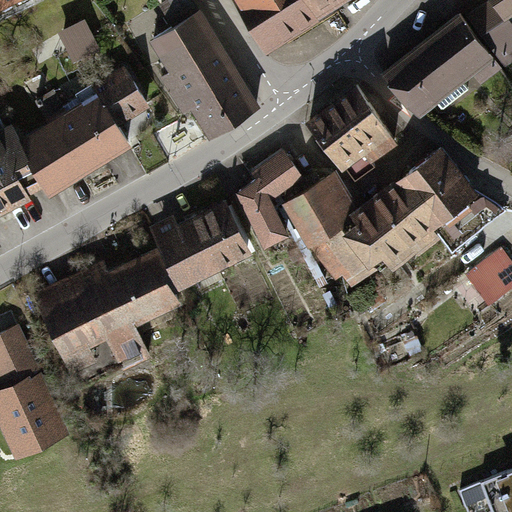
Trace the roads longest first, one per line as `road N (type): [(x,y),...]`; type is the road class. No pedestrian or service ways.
road 1 (tertiary): [(0,270),(172,177),(282,105)]
road 2 (residential): [(511,182),(415,115),(352,47)]
road 3 (residential): [(282,105),(219,0)]
